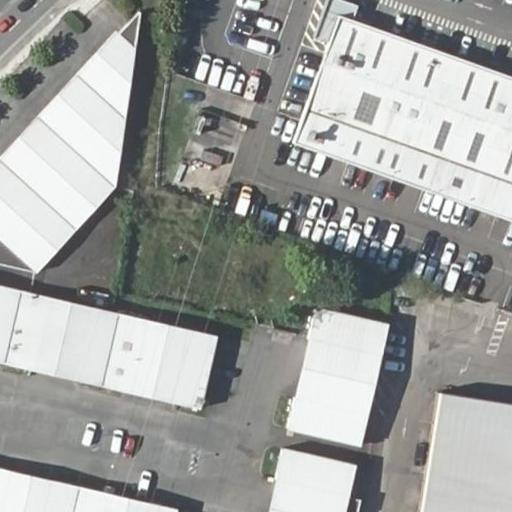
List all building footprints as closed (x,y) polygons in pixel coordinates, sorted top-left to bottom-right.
[(511,215),(511,72),(340,11),(295,137),(511,215)] [(113,191),(139,16),(0,166),(0,268),(35,277),(113,191)] [(289,258),(231,243),(216,301),(265,313),(272,284),(275,284),(278,275),(285,276),(289,258)] [(217,340),(0,289),(0,366),(200,413),(217,340)] [(322,311),(312,319),(286,433),(359,450),(388,329),(322,311)] [(511,511),(511,399),(440,389),(420,511),(511,511)] [(345,511),(355,469),(282,451),(267,511),(345,511)] [(0,511),(168,511),(0,472),(0,511)]
